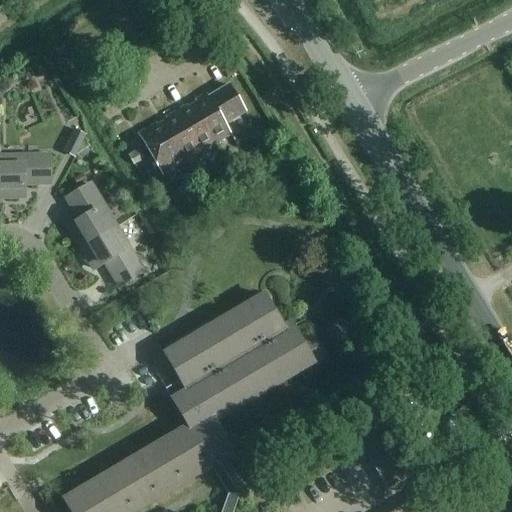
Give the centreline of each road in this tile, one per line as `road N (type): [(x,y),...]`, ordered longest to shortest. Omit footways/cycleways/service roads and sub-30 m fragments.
road 1 (primary): [(511,366),(351,102)]
road 2 (tertiary): [(351,102),(511,21)]
road 3 (residential): [(0,237),(34,248),(109,370)]
road 4 (residential): [(109,370),(0,435)]
